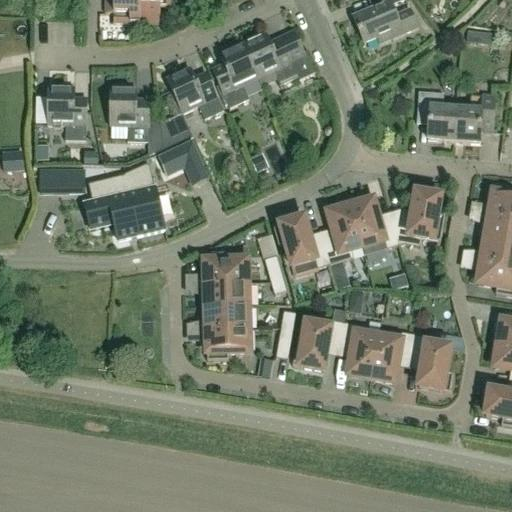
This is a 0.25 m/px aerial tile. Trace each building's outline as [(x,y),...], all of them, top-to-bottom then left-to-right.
[(114,16),(114,26),(160,27),(160,9),(169,9),(169,0),(114,0),(114,1),(106,1),(106,16),(114,16)] [(410,11),(394,17),(391,9),(404,4),(402,0),(372,0),(377,11),(352,21),(364,48),(377,42),(379,48),(419,32),(410,11)] [(469,35),(468,45),(479,47),(480,37),(469,35)] [(265,38),(242,48),(258,82),(262,90),(277,83),(280,90),(299,81),(299,83),(316,76),(307,54),(301,57),(293,37),(270,47),(265,38)] [(258,82),(242,48),(240,49),(234,46),(223,50),(222,57),(219,58),(223,67),(212,72),(230,112),(249,104),(242,89),(258,82)] [(189,72),(166,83),(182,117),(198,110),(204,124),(223,115),(205,75),(193,81),(189,72)] [(73,91),(48,91),(47,128),(65,129),(64,145),(85,145),(86,116),(86,102),(73,102),(73,91)] [(136,93),(109,92),(109,130),(127,130),(127,146),(147,146),(148,104),(136,104),(136,93)] [(452,146),(455,111),(441,110),(442,97),(418,95),(416,127),(428,128),(427,144),(452,146)] [(492,137),(492,133),(494,101),(470,99),(469,112),(455,111),(452,146),(479,148),(480,136),(492,137)] [(0,110),(0,160),(22,160),(19,109),(0,110)] [(188,121),(192,134),(204,130),(201,117),(188,121)] [(163,153),(182,146),(171,122),(160,127),(163,153)] [(200,163),(191,143),(159,158),(163,168),(179,160),(184,170),(200,163)] [(84,159),(84,168),(98,168),(98,159),(84,159)] [(259,159),(251,163),(257,176),(265,172),(259,159)] [(125,179),(139,239),(164,234),(154,190),(148,167),(124,178),(124,179),(125,179)] [(68,174),(39,174),(39,196),(69,196),(68,174)] [(114,228),(118,244),(139,239),(125,179),(124,179),(88,187),(92,204),(84,206),(90,233),(114,228)] [(488,220),(511,223),(511,190),(493,187),(488,220)] [(390,219),(398,247),(404,245),(419,248),(420,240),(439,243),(444,217),(437,216),(439,200),(415,196),(412,217),(402,216),(390,219)] [(372,201),(349,208),(361,249),(372,246),(374,253),(398,247),(390,219),(378,222),(372,201)] [(361,249),(349,208),(327,214),(333,235),(321,238),(328,266),(353,260),(350,252),(361,249)] [(472,209),(467,227),(479,230),(484,212),(472,209)] [(511,223),(488,220),(484,242),(511,246),(511,223)] [(328,266),(321,238),(309,242),(303,221),(273,229),(278,247),(285,245),(291,268),(314,262),(316,270),(328,266)] [(511,246),(484,242),(480,265),(511,269),(511,246)] [(205,288),(248,287),(247,264),(225,264),(225,257),(204,258),(205,288)] [(473,277),(475,259),(462,257),(459,276),(473,277)] [(271,287),(282,283),(276,261),(265,264),(271,287)] [(511,269),(480,265),(476,285),(495,289),(494,296),(511,298),(511,269)] [(200,295),(199,282),(184,283),(185,296),(200,295)] [(348,282),(334,286),(336,294),(350,290),(348,282)] [(282,283),(271,287),(274,299),(286,296),(282,283)] [(248,287),(205,288),(206,311),(248,310),(248,287)] [(351,293),(349,303),(358,304),(363,301),(364,296),(351,293)] [(249,333),(248,310),(206,311),(206,334),(249,333)] [(256,313),(255,326),(277,327),(278,314),(256,313)] [(284,317),(281,332),(292,334),(295,318),(284,317)] [(339,355),(344,325),(320,320),(319,328),(307,326),(303,350),(296,349),(292,370),(323,375),(327,353),(339,355)] [(497,348),(511,350),(511,325),(501,324),(497,348)] [(344,325),(339,355),(351,357),(348,379),(371,383),(378,339),(368,337),(369,329),(344,325)] [(202,348),(201,331),(187,331),(187,349),(202,348)] [(292,334),(281,332),(277,361),(288,363),(292,334)] [(250,356),(249,333),(206,334),(207,364),(228,364),(228,357),(250,356)] [(390,341),(378,339),(371,383),(394,387),(398,365),(410,367),(415,337),(391,333),(390,341)] [(415,337),(410,367),(422,369),(419,391),(450,396),(453,376),(446,375),(450,351),(439,349),(440,341),(415,337)] [(511,350),(497,348),(494,371),(511,373),(511,350)] [(511,392),(511,399),(489,395),(485,419),(502,422),(501,429),(511,430),(511,392)]
